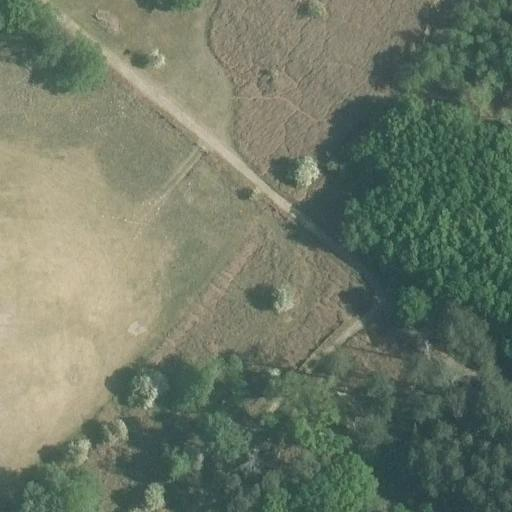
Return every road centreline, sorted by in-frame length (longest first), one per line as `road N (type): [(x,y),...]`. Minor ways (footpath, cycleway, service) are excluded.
road 1 (track): [(511,378),(450,361),(406,333),(374,284),(212,144)]
road 2 (track): [(212,144),(37,0)]
